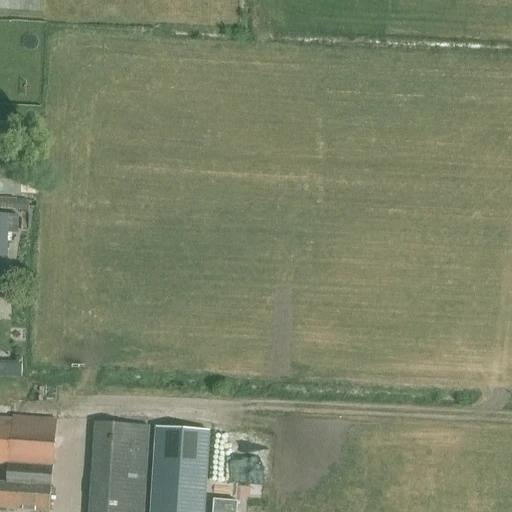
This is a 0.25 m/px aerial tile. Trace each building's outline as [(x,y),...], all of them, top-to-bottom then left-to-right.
[(0,0),(0,11),(41,13),(41,0),(0,0)] [(0,194),(20,195),(21,159),(2,158),(2,157),(0,156),(0,194)] [(0,215),(0,251),(8,252),(8,215),(0,215)] [(0,508),(50,511),(56,420),(13,417),(13,420),(0,419),(0,466),(7,467),(6,483),(0,482),(0,508)] [(143,511),(149,427),(95,423),(89,511),(143,511)] [(216,430),(215,480),(239,480),(240,431),(216,430)]
